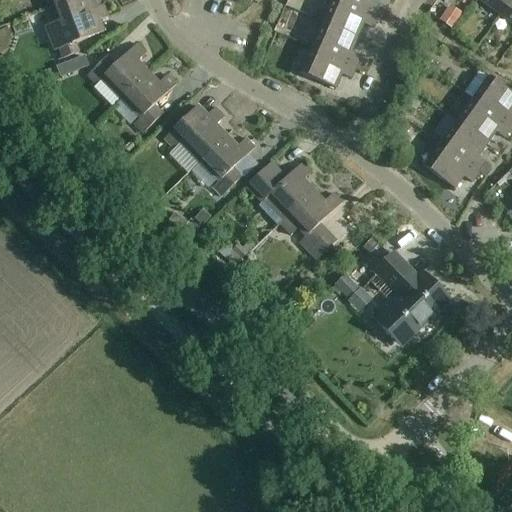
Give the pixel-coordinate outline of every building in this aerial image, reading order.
[(87,0),(75,0),(50,10),(56,25),(45,30),(53,51),(58,50),(63,61),(81,54),(77,42),(106,31),(102,20),(107,18),(102,6),(91,10),(87,0)] [(46,0),(50,10),(75,0),(46,0)] [(373,29),(378,18),(336,0),(332,0),(322,24),(357,39),(363,25),(373,29)] [(336,0),(378,18),(383,7),(373,3),(374,0),(336,0)] [(477,0),(500,16),(511,0),(477,0)] [(511,24),(511,0),(500,16),(511,24)] [(452,30),(461,16),(449,8),(439,22),(452,30)] [(351,53),(357,39),(322,24),(311,49),(356,69),(361,57),(351,53)] [(121,100),(148,73),(137,63),(146,54),(137,45),(115,66),(107,58),(87,77),(96,86),(102,81),(121,100)] [(351,80),(356,69),(311,49),(300,75),(335,90),(341,76),(351,80)] [(79,81),(89,71),(80,62),(70,72),(79,81)] [(148,73),(121,100),(140,120),(134,126),(143,135),(163,115),(154,107),(176,85),(167,76),(158,84),(148,73)] [(472,101),(511,129),(511,127),(511,114),(510,113),(511,109),(511,95),(488,78),(472,101)] [(507,134),(511,129),(472,101),(456,123),(486,145),(495,133),(504,139),(507,134)] [(199,164),(226,137),(216,126),(224,118),(215,108),(206,117),(198,109),(165,141),(174,150),(180,144),(199,164)] [(403,137),(409,129),(398,120),(391,128),(403,137)] [(477,158),(486,145),(456,123),(440,146),(479,174),(486,164),(477,158)] [(226,137),(199,164),(218,183),(212,189),(221,198),(241,179),(233,170),(254,149),(245,140),(237,148),(226,137)] [(472,184),(479,174),(440,146),(423,168),(454,191),(463,178),(472,184)] [(303,181),(311,173),(302,164),(286,179),(271,164),(246,189),(261,205),(259,207),(278,226),(313,192),(303,181)] [(324,203),(313,192),(278,226),(279,228),(281,227),(292,239),(299,232),(305,238),(299,244),(316,262),(337,242),(320,225),(341,204),(332,195),(324,203)] [(149,195),(142,201),(150,210),(157,204),(149,195)] [(204,212),(196,220),(204,228),(212,219),(204,212)] [(371,241),(363,251),(368,256),(369,257),(378,248),(371,241)] [(249,255),(255,249),(250,244),(244,250),(240,247),(234,253),(244,263),(250,256),(249,255)] [(364,258),(355,276),(362,280),(371,261),(364,258)] [(395,258),(369,284),(378,293),(392,307),(378,320),(404,346),(431,319),(432,320),(448,305),(452,301),(423,272),(419,276),(416,279),(395,258)] [(344,276),(333,287),(347,301),(358,290),(344,276)]
